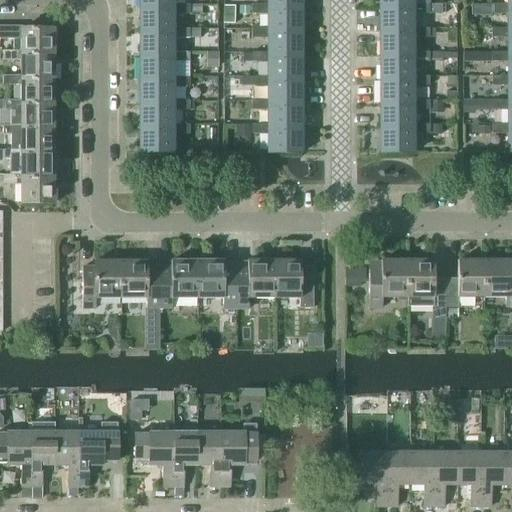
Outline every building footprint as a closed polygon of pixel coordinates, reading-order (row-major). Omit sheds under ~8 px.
[(172,5),(140,5),(140,29),(172,29),(172,15),(188,15),(188,5),(172,5)] [(300,5),(268,5),(251,5),(250,15),(268,15),(268,29),(300,29),(300,5)] [(490,5),(490,6),(490,15),(507,15),(507,30),(511,29),(511,5),(507,5),(490,5)] [(413,30),(412,15),(428,15),(428,6),(412,6),(380,6),(380,30),(413,30)] [(490,15),(490,6),(470,6),(470,16),(490,16),(490,15)] [(222,25),(234,25),(234,8),(222,8),(222,25)] [(0,27),(0,40),(2,40),(20,40),(20,53),(20,55),(53,55),(53,30),(21,30),(21,27),(2,27),(0,27)] [(172,29),(140,29),(140,54),(172,54),(172,39),(188,39),(189,29),(172,29)] [(268,53),(300,53),(300,29),(268,29),(251,30),(251,39),(268,39),(268,53)] [(413,54),(413,39),(428,38),(428,29),(413,30),(380,30),(380,54),(413,54)] [(511,29),(507,30),(490,29),(491,38),(507,38),(507,54),(511,53),(511,29)] [(223,42),(235,42),(235,30),(222,31),(223,42)] [(20,53),(1,52),(1,62),(20,62),(20,76),(20,80),(53,80),(53,55),(20,55),(20,53)] [(268,78),(300,78),(300,53),(268,53),(251,53),(251,63),(268,63),(268,78)] [(413,78),(413,63),(428,63),(428,53),(413,54),(380,54),(380,78),(413,78)] [(511,53),(507,54),(491,53),(491,63),(507,63),(507,78),(511,77),(511,53)] [(172,54),(140,54),(140,78),(172,78),(172,63),(189,63),(189,54),(172,54)] [(20,76),(2,76),(2,86),(8,86),(20,86),(20,102),(20,105),(53,105),(53,80),(20,80),(20,76)] [(511,77),(507,78),(490,77),(490,86),(507,87),(507,102),(511,101),(511,77)] [(172,78),(140,78),(140,102),(172,102),(172,87),(188,87),(188,78),(172,78)] [(300,78),(268,78),(251,78),(251,87),(268,87),(268,102),(300,102),(300,78)] [(413,101),(413,87),(428,87),(428,78),(413,78),(380,78),(381,101),(413,101)] [(413,125),(413,111),(428,111),(428,101),(413,101),(381,101),(381,125),(413,125)] [(511,101),(507,102),(490,101),(491,111),(507,111),(507,125),(511,124),(511,101)] [(7,102),(2,102),(2,111),(9,111),(9,127),(20,127),(20,130),(53,130),(53,105),(20,105),(20,102),(7,102)] [(172,102),(140,102),(140,125),(172,125),(172,111),(188,111),(188,102),(172,102)] [(300,102),(268,102),(251,102),(251,111),(268,111),(268,125),(300,125),(300,102)] [(413,125),(381,125),(381,154),(413,154),(413,134),(430,134),(430,124),(413,125)] [(511,124),(507,125),(491,125),(491,134),(507,134),(507,154),(511,153),(511,124)] [(172,125),(140,125),(140,154),(172,154),(172,135),(189,135),(189,125),(172,125)] [(300,125),(268,125),(251,125),(251,135),(268,135),(268,154),(300,154),(300,125)] [(9,127),(1,127),(2,135),(10,136),(10,151),(20,151),(20,155),(53,155),(53,130),(20,130),(20,127),(9,127)] [(10,151),(1,151),(1,160),(9,160),(9,176),(20,176),(20,180),(53,179),(53,155),(20,155),(20,151),(10,151)] [(9,176),(2,176),(2,185),(20,185),(20,205),(53,205),(53,179),(20,180),(20,176),(9,176)] [(380,279),(368,279),(369,309),(382,309),(382,298),(406,298),(407,298),(407,261),(380,261),(380,279)] [(407,298),(406,298),(406,307),(431,307),(431,320),(444,320),(444,309),(446,309),(445,279),(433,279),(433,261),(407,261),(407,298)] [(457,279),(445,279),(446,309),(457,309),(457,298),(485,298),(485,261),(457,261),(457,279)] [(510,261),(485,261),(485,298),(504,298),(504,309),(509,309),(509,310),(511,309),(511,278),(510,279),(510,261)] [(95,299),(121,299),(121,262),(94,262),(94,268),(82,268),(82,310),(95,310),(95,299)] [(159,268),(147,268),(147,262),(121,262),(121,299),(146,299),(145,309),(159,309),(159,268)] [(170,299),(197,299),(197,262),(170,262),(170,268),(159,268),(159,309),(170,309),(170,299)] [(236,309),(235,270),(223,270),(223,262),(197,262),(197,299),(222,299),(222,309),(236,309)] [(248,299),(274,299),(274,262),(247,262),(247,270),(235,270),(236,309),(248,309),(248,299)] [(312,268),(300,268),(300,262),(274,262),(274,299),(299,299),(300,309),(313,309),(312,268)] [(54,466),(54,434),(54,425),(30,424),(30,434),(31,488),(41,488),(41,466),(54,466)] [(101,466),(101,462),(117,462),(117,424),(100,424),(100,434),(78,434),(77,488),(87,488),(87,466),(101,466)] [(242,424),(242,433),(219,433),(219,487),(230,487),(230,466),(244,466),(244,465),(256,465),(255,424),(242,424)] [(163,487),(172,487),(172,433),(149,433),(149,435),(134,435),(134,464),(149,464),(149,466),(163,466),(163,487)] [(183,466),(196,466),(196,433),(172,433),(172,487),(183,487),(183,466)] [(219,433),(196,433),(196,466),(209,466),(209,487),(219,487),(219,433)] [(31,488),(30,434),(7,434),(7,435),(0,435),(0,464),(6,464),(7,466),(20,466),(20,488),(31,488)] [(77,488),(78,434),(54,434),(54,466),(67,466),(67,488),(77,488)] [(386,507),(386,453),(362,453),(362,486),(376,486),(376,507),(386,507)] [(410,486),(410,453),(386,453),(386,507),(396,508),(396,486),(410,486)] [(433,508),(433,453),(410,453),(410,486),(423,486),(423,508),(433,508)] [(456,486),(456,453),(433,453),(433,508),(443,508),(443,486),(456,486)] [(480,508),(480,454),(456,453),(456,486),(470,486),(470,508),(480,508)] [(511,453),(503,454),(503,486),(511,486),(511,453)] [(503,486),(503,454),(480,454),(480,508),(490,508),(490,486),(503,486)]
